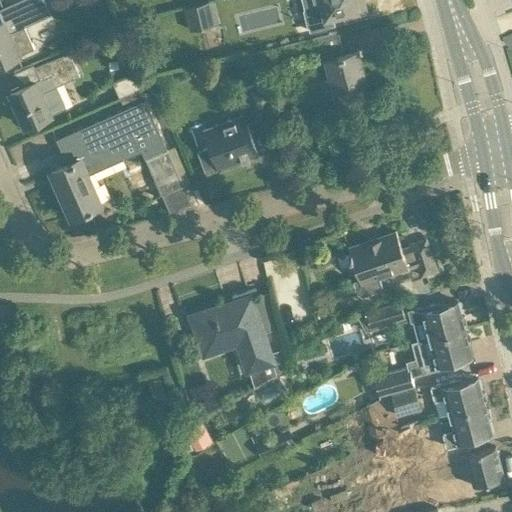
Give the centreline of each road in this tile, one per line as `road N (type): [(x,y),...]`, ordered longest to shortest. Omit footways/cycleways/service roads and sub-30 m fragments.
road 1 (residential): [(483,155),(71,257),(27,239),(0,180)]
road 2 (tertiary): [(459,30),(458,64),(483,155)]
road 3 (tertiary): [(506,143),(483,57),(459,30)]
road 4 (tertiary): [(483,155),(496,243),(511,270)]
